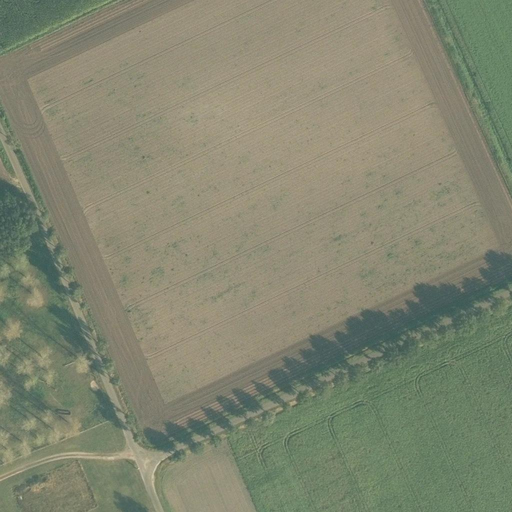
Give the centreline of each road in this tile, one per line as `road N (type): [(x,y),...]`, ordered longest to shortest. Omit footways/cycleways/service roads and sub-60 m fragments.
road 1 (unclassified): [(142,465),(511,294)]
road 2 (unclassified): [(142,465),(0,139)]
